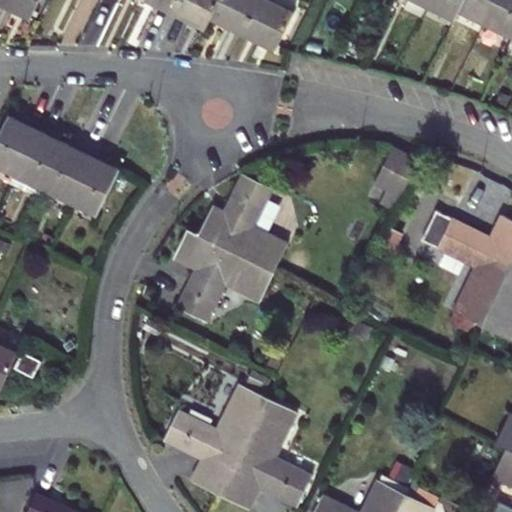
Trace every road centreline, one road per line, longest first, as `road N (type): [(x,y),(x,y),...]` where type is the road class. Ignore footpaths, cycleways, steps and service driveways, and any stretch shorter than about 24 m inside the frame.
road 1 (residential): [(114,415),(105,377),(116,282),(162,197)]
road 2 (residential): [(218,114),(154,72),(0,62)]
road 3 (residential): [(299,107),(405,116),(511,154)]
